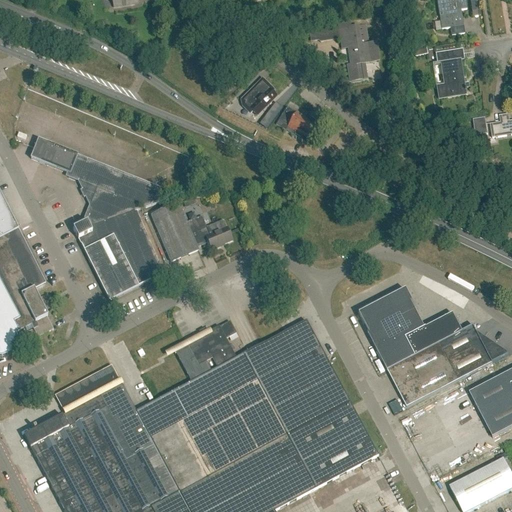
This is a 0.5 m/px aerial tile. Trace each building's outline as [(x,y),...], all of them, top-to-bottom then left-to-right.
[(440,23),(442,31),(464,27),(462,19),(460,19),(459,12),(467,11),(465,0),(445,0),(446,3),(437,5),(439,15),(443,15),(444,22),(440,23)] [(469,14),(477,12),(474,2),(466,4),(469,14)] [(340,31),(343,50),(351,49),(352,55),(350,55),(351,66),(348,67),(350,77),(362,76),(360,65),(365,65),(365,64),(364,64),(363,59),(379,57),(377,45),(380,44),(369,45),(366,27),(358,28),(340,31)] [(464,85),(460,62),(465,61),(463,50),(435,55),(437,64),(441,63),(444,86),(437,87),(439,100),(466,96),(465,92),(466,92),(466,90),(463,90),(463,85),(464,85)] [(268,91),(262,85),(258,89),(256,87),(242,102),(243,107),(248,112),(250,110),(257,117),(277,98),(269,90),(268,91)] [(279,121),(276,126),(286,132),(288,128),(294,132),(291,135),(309,146),(320,128),(322,125),(307,116),(305,119),(296,113),(286,108),(286,109),(279,121)] [(270,112),(265,119),(271,123),(276,117),(270,112)] [(511,122),(510,123),(509,116),(500,117),(501,124),(491,126),(493,140),(511,136),(511,122)] [(485,119),(473,121),(476,137),(478,137),(479,143),(481,144),(485,143),(487,141),(486,135),(488,135),(485,119)] [(160,202),(165,190),(38,140),(30,159),(70,175),(68,178),(78,182),(82,190),(80,191),(84,199),(86,198),(90,206),(82,225),(73,230),(77,237),(109,302),(155,280),(163,276),(138,212),(160,202)] [(32,325),(38,338),(53,331),(46,318),(48,317),(44,308),(34,289),(45,284),(19,230),(0,194),(0,358),(2,358),(7,357),(12,354),(13,352),(15,349),(17,344),(17,339),(15,334),(32,325)] [(220,247),(232,242),(227,229),(226,229),(223,222),(206,229),(202,218),(187,224),(179,205),(151,217),(171,263),(198,251),(196,246),(207,241),(211,252),(220,248),(220,247)] [(416,310),(406,290),(358,314),(368,334),(416,310)] [(368,334),(379,354),(426,330),(416,310),(368,334)] [(454,316),(426,330),(379,354),(388,372),(440,346),(463,334),(454,316)] [(189,511),(276,511),(312,493),(315,491),(243,355),(236,360),(226,341),(236,335),(230,322),(219,328),(207,334),(201,337),(203,340),(175,355),(177,355),(192,383),(136,413),(189,511)] [(306,322),(243,355),(315,491),(378,457),(350,404),(306,322)] [(440,346),(458,382),(493,365),(509,356),(478,335),(475,328),(463,334),(440,346)] [(388,372),(407,409),(458,382),(440,346),(388,372)] [(189,511),(136,413),(111,367),(55,397),(65,416),(115,511),(189,511)] [(493,439),(511,429),(511,372),(470,394),(493,439)] [(64,511),(115,511),(65,416),(24,438),(31,449),(56,496),(64,511)] [(461,511),(472,511),(511,491),(511,476),(504,461),(450,489),(461,511)]
